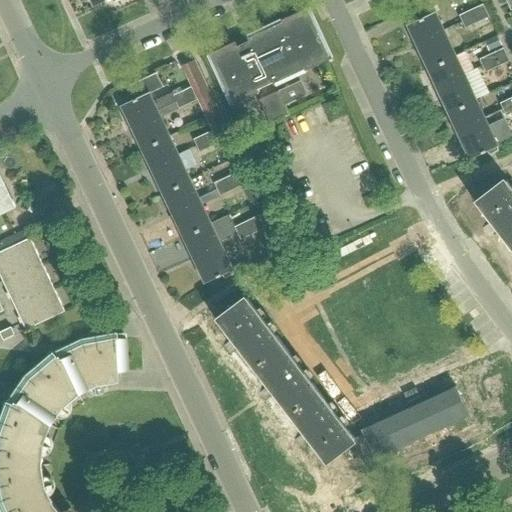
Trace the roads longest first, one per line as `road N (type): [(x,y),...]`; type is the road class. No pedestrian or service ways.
road 1 (unclassified): [(248,511),(45,87)]
road 2 (residential): [(511,330),(423,197),(331,0)]
road 3 (residential): [(45,87),(219,0)]
road 4 (unclassified): [(396,511),(511,459)]
